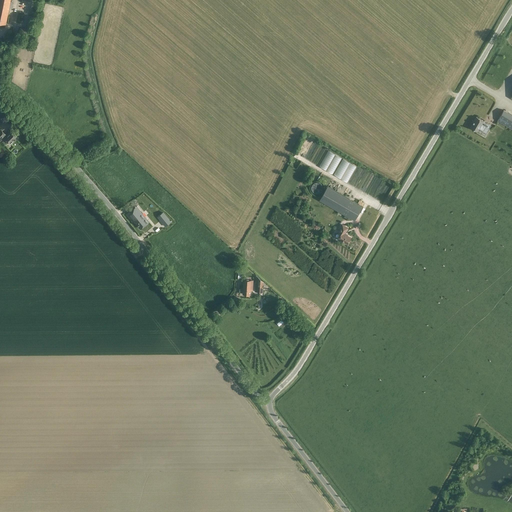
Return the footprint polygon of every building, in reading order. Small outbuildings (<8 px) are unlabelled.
[(0,0),(0,22),(6,24),(7,19),(9,8),(12,9),(13,2),(10,2),(10,0),(0,0)] [(20,27),(19,33),(31,35),(32,29),(34,19),(34,20),(35,17),(29,15),(28,20),(29,20),(27,29),(20,27)] [(511,115),(504,110),(497,120),(511,129),(511,115)] [(473,123),(470,128),(477,132),(479,128),(483,131),(486,127),(489,129),(491,125),(486,123),(484,122),(484,121),(476,117),(473,121),(474,122),(473,123),(472,123),(473,123)] [(0,129),(0,140),(4,137),(11,144),(18,137),(11,130),(6,136),(0,129)] [(328,150),(319,167),(332,174),(341,158),(328,150)] [(334,176),(348,183),(356,165),(342,159),(334,176)] [(319,200),(350,218),(354,220),(362,206),(327,186),(319,200)] [(136,207),(130,211),(126,214),(132,222),(134,220),(140,229),(149,222),(136,207)] [(160,221),(162,223),(164,226),(169,222),(167,219),(165,217),(160,221)] [(348,228),(343,225),(342,225),(339,231),(341,233),(338,238),(347,244),(351,238),(343,234),(345,231),(345,232),(348,228)] [(255,291),(255,292),(263,292),(263,286),(264,282),(261,279),(260,279),(255,279),(255,284),(255,291)] [(244,281),(243,289),(243,294),(250,295),(250,290),(252,290),(253,281),(244,281)]
